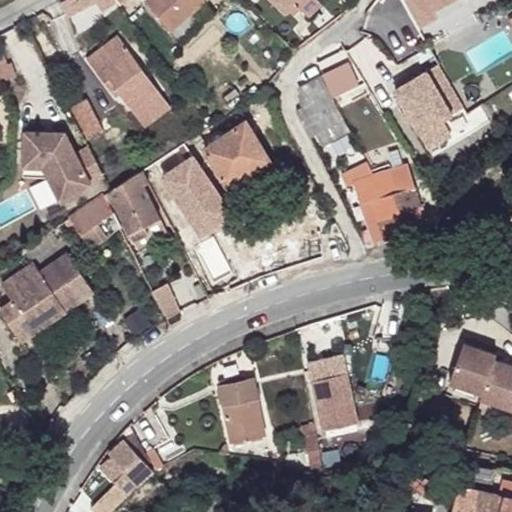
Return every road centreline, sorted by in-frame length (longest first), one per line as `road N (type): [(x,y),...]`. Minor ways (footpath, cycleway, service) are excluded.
road 1 (secondary): [(33,511),(101,413),(189,343),(371,277)]
road 2 (unclassified): [(371,277),(282,100),(289,71),(351,13)]
road 3 (secondary): [(371,277),(511,250)]
